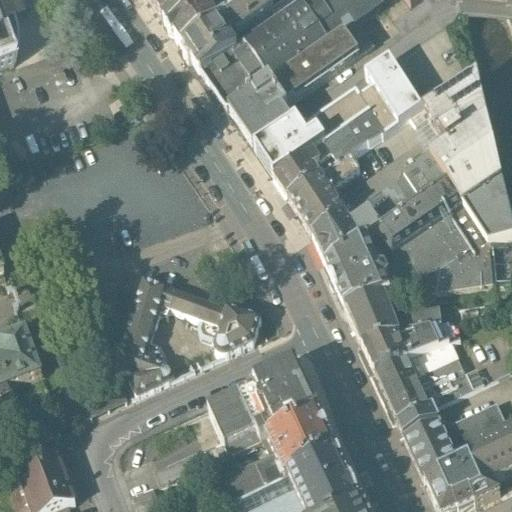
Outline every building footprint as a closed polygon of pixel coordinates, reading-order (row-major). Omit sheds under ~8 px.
[(200,3),(204,0),(145,0),(164,27),(200,3)] [(182,54),(257,3),(255,0),(230,0),(212,13),(216,17),(212,19),(200,3),(164,27),(182,54)] [(252,30),(274,15),(263,0),(260,0),(257,3),(182,54),(202,82),(238,57),(233,50),(255,34),(252,30)] [(227,120),(228,120),(271,90),(359,30),(383,13),(373,0),(320,0),(238,57),(202,82),(227,120)] [(263,0),(274,15),(296,0),(263,0)] [(402,0),(411,12),(428,0),(402,0)] [(0,74),(14,70),(16,60),(16,48),(11,32),(0,33),(0,31),(0,26),(2,26),(4,21),(0,8),(0,74)] [(271,90),(286,112),(374,52),(359,30),(271,90)] [(374,93),(360,103),(371,121),(370,121),(383,142),(410,124),(421,116),(390,68),(367,83),(374,93)] [(448,152),(489,126),(477,77),(424,114),(430,123),(428,125),(429,125),(448,152)] [(291,132),(280,116),(286,112),(271,90),(228,120),(228,121),(230,120),(255,157),(291,132)] [(255,157),(275,186),(370,121),(371,121),(360,103),(357,99),(311,129),(306,123),(291,132),(255,157)] [(128,108),(113,118),(120,128),(127,123),(128,125),(136,120),(128,108)] [(417,134),(429,125),(428,125),(430,123),(424,114),(421,116),(410,124),(417,134)] [(352,164),(383,142),(370,121),(275,186),(289,206),(321,185),(352,164)] [(511,243),(511,222),(489,126),(448,152),(431,164),(449,190),(489,250),(490,250),(511,243)] [(449,190),(431,164),(431,163),(426,167),(421,159),(405,171),(410,177),(396,187),(406,200),(414,213),(449,190)] [(321,185),(289,206),(313,243),(345,222),(344,222),(326,194),(333,193),(359,175),(352,164),(321,185)] [(406,200),(396,187),(382,196),(391,211),(406,200)] [(409,294),(412,293),(418,301),(493,290),(490,250),(489,250),(449,190),(414,213),(326,273),(345,315),(384,302),(387,301),(391,300),(390,299),(409,294)] [(354,236),(345,222),(313,243),(326,273),(414,213),(406,200),(391,211),(373,223),(371,220),(359,228),(361,231),(360,237),(354,236)] [(359,228),(352,217),(344,222),(345,222),(354,236),(360,237),(361,231),(359,228)] [(220,337),(226,316),(143,288),(131,324),(157,332),(162,317),(220,337)] [(391,300),(387,301),(407,306),(409,294),(390,299),(391,300)] [(407,306),(387,301),(384,302),(389,317),(408,317),(407,306)] [(345,315),(362,352),(398,342),(442,332),(440,317),(406,321),(409,331),(396,334),(389,317),(384,302),(345,315)] [(227,314),(226,316),(220,337),(215,353),(216,356),(226,362),(253,349),(261,325),(227,314)] [(157,332),(131,324),(127,338),(152,346),(157,332)] [(375,380),(407,364),(451,348),(460,344),(453,329),(442,332),(398,342),(362,352),(375,380)] [(0,350),(3,360),(0,361),(0,404),(14,399),(11,389),(41,377),(25,334),(0,343),(0,350)] [(114,376),(134,382),(139,384),(146,365),(152,346),(127,338),(114,376)] [(407,364),(424,400),(477,375),(477,374),(465,379),(451,348),(407,364)] [(511,362),(507,352),(497,357),(507,377),(511,374),(511,362)] [(495,358),(484,363),(493,383),(504,378),(495,358)] [(392,415),(424,400),(407,364),(375,380),(392,415)] [(172,375),(146,365),(139,384),(134,382),(129,385),(137,402),(169,388),(171,386),(172,385),(173,383),(173,381),(173,379),(172,375)] [(255,388),(256,390),(208,411),(230,460),(264,445),(319,419),(296,369),(255,388)] [(484,389),(477,375),(424,400),(430,414),(433,413),(484,389)] [(392,415),(403,440),(438,425),(433,413),(430,414),(424,400),(392,415)] [(452,430),(438,425),(459,470),(482,459),(487,445),(509,435),(497,409),(452,430)] [(338,458),(319,419),(264,445),(272,461),(210,489),(220,511),(246,502),(289,482),(338,458)] [(425,486),(459,470),(438,425),(403,440),(425,486)] [(475,510),(500,498),(495,486),(511,477),(511,433),(509,435),(487,445),(482,459),(459,470),(425,486),(436,511),(467,511),(474,509),(475,510)] [(21,511),(61,511),(67,510),(75,507),(64,480),(68,479),(58,454),(56,455),(57,456),(15,472),(30,509),(21,511)] [(355,511),(361,509),(338,458),(289,482),(296,497),(263,511),(355,511)]
